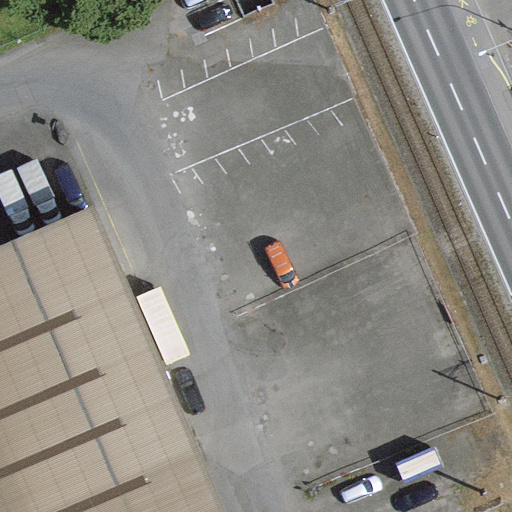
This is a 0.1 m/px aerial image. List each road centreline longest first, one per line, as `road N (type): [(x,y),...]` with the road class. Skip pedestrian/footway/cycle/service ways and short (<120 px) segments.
road 1 (residential): [(268,511),(123,134),(98,101),(65,90),(0,110)]
road 2 (primary): [(511,224),(413,0)]
